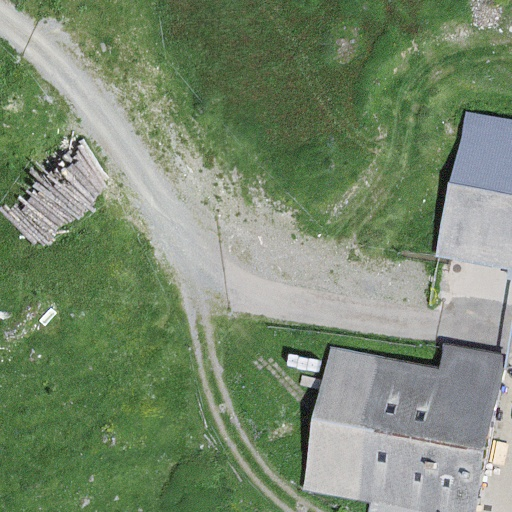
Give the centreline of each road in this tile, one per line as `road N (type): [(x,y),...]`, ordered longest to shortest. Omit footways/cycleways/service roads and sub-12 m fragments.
road 1 (track): [(160,194),(186,223),(252,268),(414,319),(511,321)]
road 2 (track): [(186,223),(201,354),(222,420),(247,463),(297,511)]
road 3 (track): [(0,21),(59,68),(160,194)]
